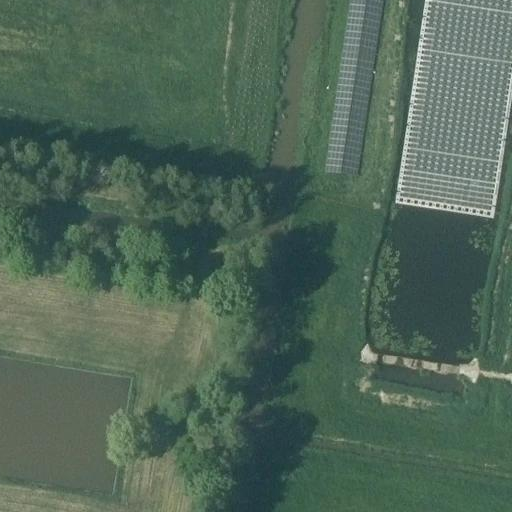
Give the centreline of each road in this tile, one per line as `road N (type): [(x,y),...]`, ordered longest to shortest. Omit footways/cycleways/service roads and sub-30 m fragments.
road 1 (track): [(207,212),(163,511)]
road 2 (track): [(0,179),(251,218)]
